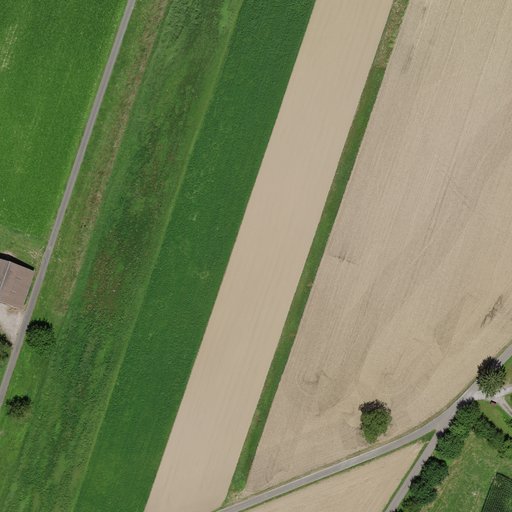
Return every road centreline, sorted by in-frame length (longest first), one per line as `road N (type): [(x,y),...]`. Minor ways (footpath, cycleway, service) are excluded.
road 1 (unclassified): [(0,395),(131,0)]
road 2 (residential): [(223,511),(451,415)]
